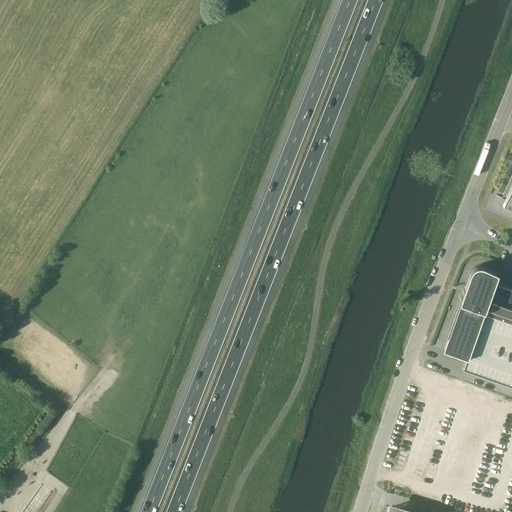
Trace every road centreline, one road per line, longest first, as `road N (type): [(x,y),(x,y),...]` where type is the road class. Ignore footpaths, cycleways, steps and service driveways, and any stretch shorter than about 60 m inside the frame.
road 1 (motorway): [(350,0),(145,511)]
road 2 (motorway): [(176,511),(376,0)]
road 3 (unclassified): [(462,220),(360,511)]
road 4 (unclassified): [(511,96),(462,220)]
